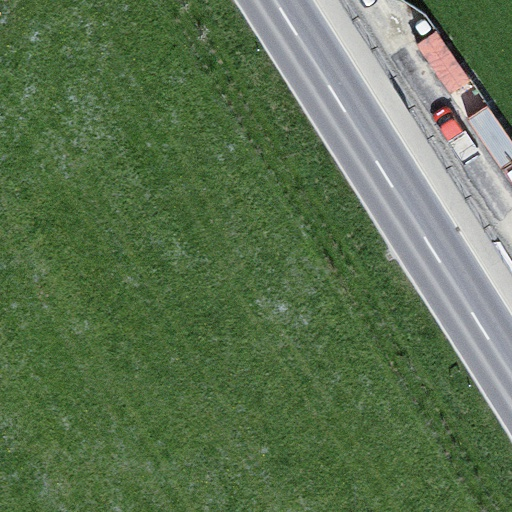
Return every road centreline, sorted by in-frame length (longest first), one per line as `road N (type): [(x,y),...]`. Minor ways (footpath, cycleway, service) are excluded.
road 1 (secondary): [(511,375),(318,64)]
road 2 (secondary): [(511,280),(318,64)]
